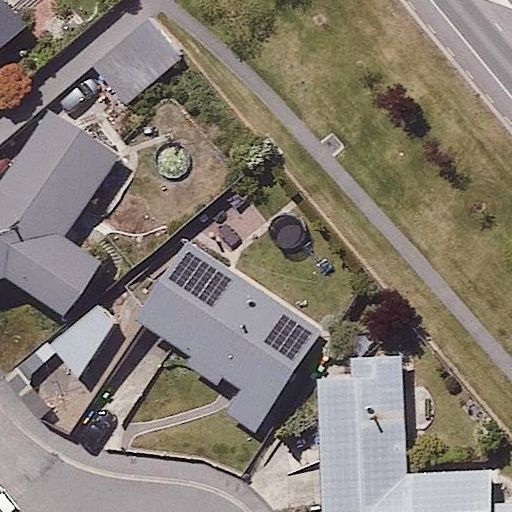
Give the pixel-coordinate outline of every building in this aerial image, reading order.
[(0,0),(0,44),(38,12),(28,0),(0,0)] [(186,60),(156,23),(103,74),(135,106),(186,60)] [(0,272),(19,267),(81,305),(96,282),(114,293),(136,257),(81,222),(138,148),(68,94),(5,176),(0,177),(0,272)] [(228,378),(234,368),(252,379),(234,407),(259,423),(332,308),(199,225),(144,311),(199,346),(192,355),(228,378)] [(133,328),(107,299),(64,339),(90,367),(133,328)] [(109,398),(56,344),(20,379),(73,433),(109,398)] [(420,401),(419,360),(327,363),(331,511),(511,511),(511,496),(505,496),(504,475),(422,478),(421,442),(435,441),(433,401),(420,401)]
